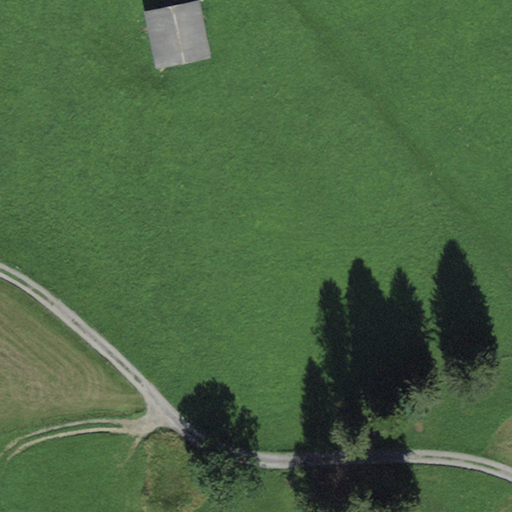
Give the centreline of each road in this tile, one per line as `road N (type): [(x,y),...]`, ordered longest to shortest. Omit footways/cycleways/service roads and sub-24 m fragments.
road 1 (track): [(0,270),(66,314),(182,428),(213,447),(289,463),(438,458),(511,476)]
road 2 (track): [(165,410),(143,429),(81,429),(18,445)]
